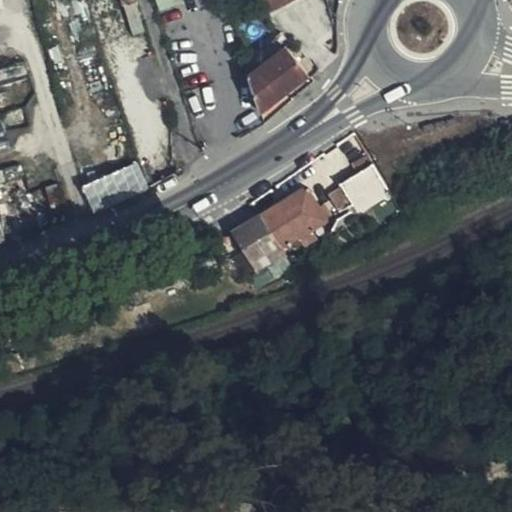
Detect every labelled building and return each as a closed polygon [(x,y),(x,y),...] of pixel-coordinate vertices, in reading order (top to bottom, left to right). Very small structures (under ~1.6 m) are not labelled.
[(16,0),(1,0),(5,11),(18,7),(16,0)] [(180,3),(179,0),(156,0),(159,10),(180,3)] [(296,0),(262,0),(271,13),(296,0)] [(287,41),(249,68),(264,116),(311,81),(293,56),(296,52),(287,41)] [(390,190),(377,165),(342,182),(355,207),(390,190)] [(329,222),(307,187),(236,229),(260,267),(288,254),(286,249),(302,239),(306,246),(316,240),(312,233),(329,222)] [(0,246),(1,249),(22,242),(16,221),(0,226),(0,246)] [(488,466),(456,472),(459,487),(490,481),(488,466)]
